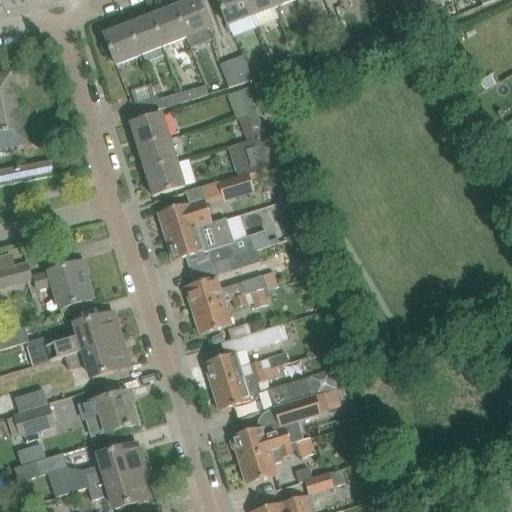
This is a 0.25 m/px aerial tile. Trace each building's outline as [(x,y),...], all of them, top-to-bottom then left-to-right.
[(198,0),(196,0),(174,9),(186,39),(191,51),(213,43),(208,31),(210,30),(198,0)] [(236,24),(252,18),(244,0),(217,0),(223,15),(228,27),(230,34),(239,30),(236,24)] [(244,0),(252,18),(275,9),(271,0),(244,0)] [(271,0),(275,9),(296,0),(271,0)] [(186,39),(174,9),(151,18),(163,48),(186,39)] [(151,18),(128,27),(140,57),(163,48),(151,18)] [(116,66),(140,57),(128,27),(104,36),(116,66)] [(318,51),(325,69),(349,59),(345,50),(344,51),(336,29),(326,33),(331,46),(325,48),(320,37),(314,40),(318,51)] [(294,59),(302,78),(325,69),(318,51),(294,59)] [(275,78),(279,88),(302,78),(294,59),(292,54),(279,60),(270,64),(271,67),(275,78)] [(228,89),(253,81),(250,74),(243,56),(219,66),(221,71),(228,89)] [(0,76),(0,149),(24,145),(11,74),(0,76)] [(275,78),(255,86),(258,95),(262,93),(277,88),(279,88),(275,78)] [(181,94),(184,103),(208,95),(204,86),(181,94)] [(238,119),(256,113),(248,90),(239,92),(228,96),(236,119),(238,119)] [(181,94),(158,101),(161,110),(184,103),(181,94)] [(137,117),(161,110),(156,98),(133,105),(137,117)] [(247,143),(265,136),(256,113),(238,119),(245,137),(247,143)] [(162,116),(131,125),(139,150),(170,140),(162,116)] [(247,143),(237,146),(247,175),(248,175),(249,176),(282,166),(271,135),(265,136),(247,143)] [(170,140),(139,150),(146,173),(177,164),(170,140)] [(177,164),(146,173),(154,197),(185,188),(177,164)] [(0,187),(23,183),(20,168),(0,171),(0,187)] [(254,193),(249,176),(248,175),(247,175),(218,184),(223,199),(224,203),(254,193)] [(209,215),(206,204),(201,189),(185,194),(189,205),(181,208),(159,215),(166,239),(213,224),(210,215),(209,215)] [(234,242),(227,221),(227,220),(217,223),(213,224),(166,239),(174,263),(204,253),(204,254),(208,252),(208,250),(234,242)] [(234,242),(208,250),(208,252),(212,265),(270,247),(266,232),(234,242)] [(0,290),(31,283),(27,265),(15,268),(12,255),(0,257),(0,290)] [(35,278),(38,289),(53,285),(60,310),(92,300),(85,277),(81,278),(77,265),(35,278)] [(215,279),(186,288),(193,312),(223,303),(232,300),(246,296),(251,294),(263,291),(267,289),(263,277),(219,291),(215,279)] [(256,310),(268,307),(263,291),(251,294),(256,310)] [(235,310),(249,306),(246,296),(232,300),(235,310)] [(230,327),(223,303),(193,312),(201,336),(230,327)] [(50,363),(63,359),(121,342),(113,315),(75,326),(79,340),(46,350),(50,363)] [(0,335),(11,332),(9,326),(0,329),(0,335)] [(242,338),(246,353),(287,340),(283,326),(242,338)] [(0,351),(29,343),(25,329),(11,333),(11,332),(0,335),(0,351)] [(121,342),(63,359),(67,372),(87,366),(91,380),(129,368),(121,342)] [(268,360),(240,369),(236,355),(225,358),(205,364),(213,388),(272,370),(268,360)] [(258,385),(295,374),(292,364),(272,370),(213,388),(220,412),(257,401),(259,393),(259,390),(258,385)] [(445,366),(434,378),(436,379),(461,399),(462,400),(472,388),(445,366)] [(310,378),(268,391),(273,410),(316,397),(310,378)] [(436,379),(428,388),(454,409),(461,399),(436,379)] [(15,400),(19,414),(48,405),(43,391),(15,400)] [(511,399),(503,392),(480,420),(491,429),(490,430),(503,440),(511,428),(511,399)] [(105,400),(80,408),(85,421),(91,440),(105,435),(119,431),(138,425),(133,408),(129,409),(124,394),(105,400)] [(320,414),(331,411),(325,394),(316,397),(273,410),(279,430),(285,428),(321,417),(320,414)] [(424,404),(402,432),(413,441),(412,442),(425,452),(447,424),(436,415),(437,414),(424,404)] [(20,439),(55,428),(48,407),(14,418),(7,420),(13,438),(19,436),(20,439)] [(453,437),(443,449),(472,472),(481,461),(482,462),(492,449),(463,426),(454,437),(453,437)] [(233,439),(229,443),(232,451),(237,452),(240,462),(291,446),(285,428),(279,430),(264,435),(262,429),(232,438),(233,439)] [(310,440),(296,444),(301,459),(315,454),(310,440)] [(43,444),(20,451),(23,464),(47,457),(43,444)] [(87,490),(144,472),(136,445),(98,457),(100,464),(102,471),(83,477),(87,490)] [(291,446),(240,462),(247,486),(277,477),(274,466),(283,463),(282,459),(294,456),(291,446)] [(35,464),(14,470),(19,483),(50,473),(68,468),(64,455),(35,464)] [(102,471),(100,464),(80,470),(69,467),(68,468),(50,473),(58,499),(87,490),(83,477),(102,471)] [(115,511),(133,505),(152,499),(144,472),(87,490),(91,503),(110,497),(115,511)] [(345,484),(342,472),(304,484),(308,496),(345,484)] [(309,511),(305,497),(271,508),(257,511),(309,511)]
